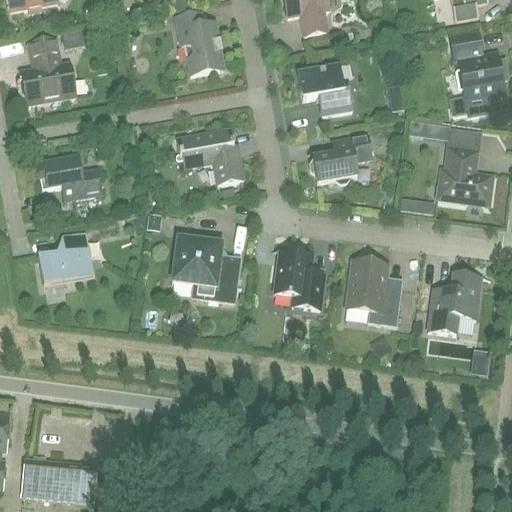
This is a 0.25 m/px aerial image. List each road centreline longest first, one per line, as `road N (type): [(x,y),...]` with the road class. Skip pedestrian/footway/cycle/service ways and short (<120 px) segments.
road 1 (unclassified): [(511,452),(0,383)]
road 2 (residential): [(511,253),(281,223),(259,97)]
road 3 (residential): [(1,144),(259,97)]
